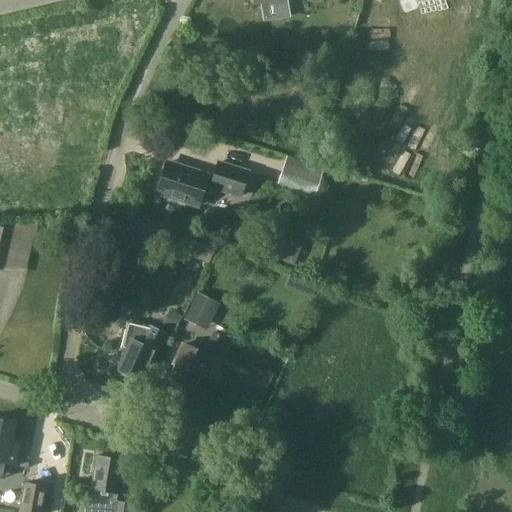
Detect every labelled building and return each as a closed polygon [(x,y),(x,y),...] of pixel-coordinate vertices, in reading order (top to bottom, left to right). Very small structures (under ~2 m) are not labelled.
[(324,168),(286,156),(277,184),(314,197),(324,168)] [(247,173),(218,163),(214,176),(195,170),(194,172),(166,163),(156,193),(169,197),(168,201),(184,206),(185,202),(197,206),(202,192),(210,194),(212,188),(239,197),(247,173)] [(0,269),(1,270),(13,273),(22,232),(30,234),(31,223),(0,223),(0,269)] [(195,231),(184,254),(207,265),(218,241),(195,231)] [(285,240),(277,259),(293,266),(301,247),(285,240)] [(306,281),(302,294),(312,298),(317,285),(306,281)] [(198,326),(211,299),(197,293),(184,320),(198,326)] [(163,335),(149,328),(126,323),(120,349),(121,349),(122,349),(125,350),(116,370),(118,371),(119,375),(126,378),(130,376),(139,381),(145,367),(148,368),(163,335)] [(228,330),(216,325),(204,351),(215,357),(228,330)] [(176,364),(164,392),(166,393),(166,397),(174,401),(177,399),(185,402),(198,374),(197,374),(201,364),(205,355),(186,346),(182,345),(174,363),(176,364)] [(0,487),(1,487),(5,466),(14,467),(18,445),(10,443),(14,424),(0,421),(0,487)] [(96,458),(90,488),(85,488),(80,511),(129,511),(131,503),(114,500),(115,495),(116,495),(122,462),(96,458)] [(41,511),(42,511),(46,488),(21,484),(18,507),(16,511),(41,511)]
